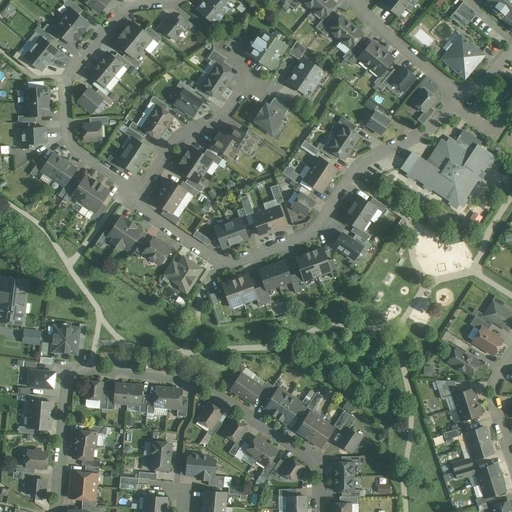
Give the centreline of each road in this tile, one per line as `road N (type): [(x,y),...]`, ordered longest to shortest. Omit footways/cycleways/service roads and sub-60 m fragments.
road 1 (residential): [(320,511),(313,458),(208,386),(87,370),(66,388),(57,511)]
road 2 (residential): [(461,98),(429,130),(365,163),(313,230),(271,251),(222,261),(131,200)]
road 3 (residential): [(131,200),(128,183),(71,141),(66,87),(120,14),(159,0)]
road 4 (residential): [(131,200),(160,154),(183,131),(221,115),(252,70)]
road 5 (residential): [(354,0),(461,98)]
